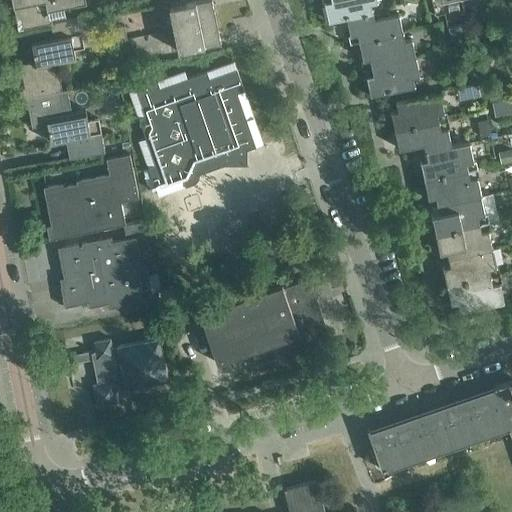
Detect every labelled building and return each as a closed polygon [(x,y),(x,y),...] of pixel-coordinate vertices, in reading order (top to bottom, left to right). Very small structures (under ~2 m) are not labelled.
[(13,0),(17,17),(23,16),(25,26),(52,20),(49,6),(80,0),(13,0)] [(221,43),(219,32),(212,0),(199,0),(169,6),(179,51),(221,43)] [(329,21),(347,17),(373,11),(371,3),(379,1),(378,0),(331,0),(332,0),(325,2),(329,21)] [(358,33),(360,42),(403,32),(399,13),(375,18),(373,11),(347,17),(351,35),(358,33)] [(21,98),(27,97),(62,90),(57,64),(77,60),(74,49),(98,44),(92,14),(51,23),(54,38),(32,42),(36,61),(20,64),(25,87),(23,87),(20,94),(21,98)] [(110,28),(115,55),(130,52),(125,25),(110,28)] [(371,58),(372,66),(417,56),(413,38),(405,40),(403,32),(360,42),(364,60),(371,58)] [(417,56),(372,66),(374,74),(367,75),(371,95),(415,85),(413,77),(421,75),(417,56)] [(139,140),(159,195),(193,183),(196,182),(199,177),(199,173),(224,165),(247,165),(247,149),(263,144),(235,62),(188,78),(185,71),(130,91),(146,138),(139,140)] [(68,89),(62,90),(27,97),(27,98),(21,99),(22,103),(28,108),(29,108),(32,127),(48,124),(52,142),(66,140),(70,159),(105,152),(99,118),(88,120),(86,109),(72,112),(68,89)] [(392,112),(396,131),(439,121),(438,113),(445,112),(441,92),(397,101),(399,110),(392,112)] [(426,153),(427,152),(452,147),(452,145),(448,128),(441,129),(439,121),(396,131),(400,149),(424,144),(426,153)] [(421,161),(425,179),(468,170),(467,162),(474,161),(470,141),(452,145),(452,147),(427,152),(428,159),(421,161)] [(49,238),(54,237),(54,238),(126,224),(121,201),(139,198),(130,153),(107,158),(110,173),(77,180),(77,183),(63,186),(63,182),(44,186),(51,225),(47,226),(49,238)] [(436,196),(438,204),(481,195),(477,177),(470,178),(468,170),(425,179),(429,198),(436,196)] [(432,214),(436,232),(480,223),(478,215),(485,214),(481,195),(438,204),(439,212),(432,214)] [(447,249),(449,257),(493,248),(489,229),(481,231),(480,223),(436,232),(440,250),(447,249)] [(61,286),(65,306),(89,302),(89,306),(108,303),(109,307),(123,305),(124,309),(140,306),(139,302),(153,299),(147,264),(142,265),(136,237),(113,241),(112,237),(58,247),(66,285),(61,286)] [(444,266),(447,285),(491,276),(489,268),(496,266),(493,248),(449,257),(451,265),(444,266)] [(166,264),(173,293),(220,282),(213,253),(166,264)] [(491,276),(447,285),(451,303),(459,302),(460,311),(504,302),(500,282),(493,284),(491,276)] [(282,285),(202,313),(200,313),(217,363),(252,350),(257,364),(331,338),(310,278),(284,288),(282,285)] [(67,356),(69,364),(93,359),(98,383),(93,384),(97,406),(119,401),(116,391),(169,380),(160,337),(113,347),(111,338),(94,341),(96,350),(67,356)] [(511,380),(508,382),(508,381),(495,386),(497,392),(372,435),(369,428),(367,428),(382,470),(387,468),(388,470),(509,428),(511,436),(511,380)] [(357,511),(357,510),(350,511),(324,511),(325,511),(317,480),(284,488),(272,511),(357,511)]
